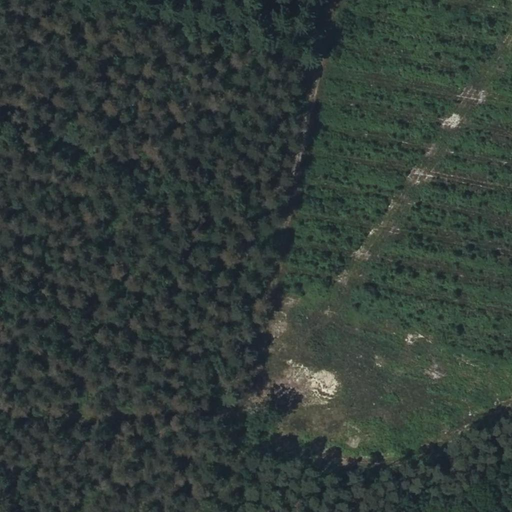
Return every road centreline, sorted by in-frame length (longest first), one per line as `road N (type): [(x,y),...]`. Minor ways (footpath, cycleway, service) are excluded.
road 1 (track): [(247,380),(325,0)]
road 2 (track): [(0,404),(214,410),(247,380)]
